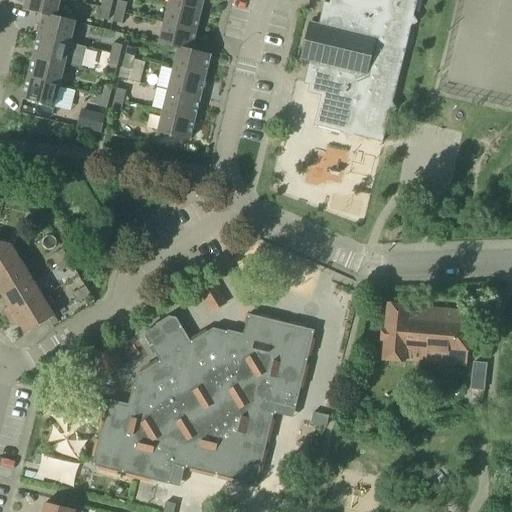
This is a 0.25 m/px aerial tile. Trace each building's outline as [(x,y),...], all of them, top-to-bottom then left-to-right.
[(60,0),(59,0),(25,0),(23,12),(42,16),(55,19),(55,18),(60,0)] [(102,0),(100,9),(110,11),(112,1),(109,0),(102,0)] [(169,0),(168,5),(200,12),(203,0),(169,0)] [(413,17),(416,0),(343,0),(342,8),(323,4),(318,27),(308,25),(300,60),(309,62),(303,85),(322,89),(313,127),(342,134),(346,140),(353,137),(382,144),(389,114),(395,111),(392,104),(410,27),(417,23),(413,17)] [(114,12),(124,15),(126,4),(117,2),(114,12)] [(168,5),(163,25),(195,32),(200,12),(168,5)] [(110,11),(100,9),(98,19),(107,22),(110,11)] [(124,15),(114,12),(112,23),(121,25),(124,15)] [(42,16),(37,38),(69,46),(75,23),(55,18),(55,19),(42,16)] [(195,32),(163,25),(158,45),(178,50),(178,49),(190,52),(195,32)] [(69,46),(37,38),(20,34),(15,54),(32,58),(64,67),(69,46)] [(112,44),(110,55),(119,57),(122,47),(112,44)] [(124,58),(133,60),(136,50),(126,48),(124,58)] [(178,50),(173,70),(204,78),(210,57),(190,52),(178,49),(178,50)] [(119,57),(110,55),(107,65),(117,68),(119,57)] [(64,67),(32,58),(27,80),(59,87),(64,67)] [(133,60),(124,58),(121,69),(118,79),(139,84),(144,63),(133,60)] [(173,70),(167,91),(199,99),(204,78),(173,70)] [(59,87),(27,80),(22,100),(54,108),(59,87)] [(99,97),(109,99),(111,89),(102,86),(99,97)] [(113,100),(123,102),(125,92),(116,90),(113,100)] [(199,99),(167,91),(162,112),(194,120),(199,99)] [(109,99),(99,97),(97,107),(106,110),(109,99)] [(123,102),(113,100),(111,111),(120,113),(123,102)] [(80,110),(76,125),(75,128),(99,134),(100,130),(103,116),(80,110)] [(194,120),(162,112),(157,134),(189,142),(194,120)] [(0,295),(2,298),(31,280),(10,246),(0,243),(0,295)] [(54,265),(66,258),(62,250),(50,258),(54,265)] [(71,266),(66,258),(54,265),(59,273),(71,266)] [(31,280),(2,298),(8,308),(2,312),(7,320),(42,298),(31,280)] [(213,285),(198,295),(210,313),(225,303),(213,285)] [(85,288),(72,295),(77,303),(89,296),(85,288)] [(42,298),(7,320),(12,327),(18,324),(25,335),(54,317),(42,298)] [(408,306),(386,304),(380,361),(404,364),(404,362),(465,367),(469,313),(408,308),(408,306)] [(160,361),(158,362),(137,375),(133,391),(139,400),(129,406),(108,401),(92,466),(169,486),(174,466),(256,486),(276,405),(295,410),(314,331),(247,315),(243,335),(232,341),(227,333),(213,329),(190,343),(189,343),(186,358),(174,365),(160,361)] [(189,343),(190,343),(176,318),(169,317),(146,330),(145,338),(158,362),(160,361),(174,365),(186,358),(189,343)] [(110,347),(96,356),(107,376),(122,368),(110,347)] [(484,363),(474,362),(471,389),(481,390),(484,363)] [(314,414),(312,423),(326,427),(328,417),(314,414)]
